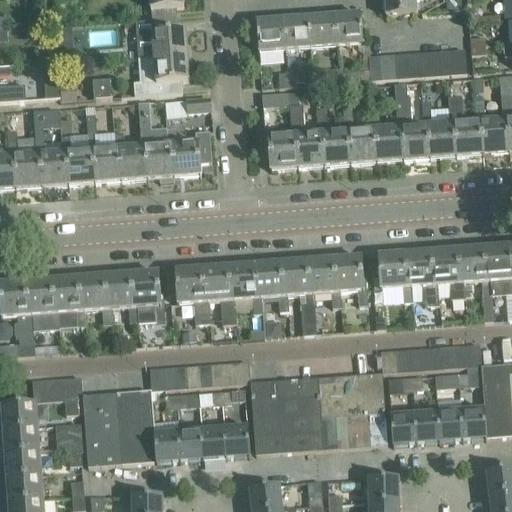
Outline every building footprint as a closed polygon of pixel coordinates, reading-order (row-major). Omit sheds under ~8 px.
[(182,0),(149,0),(151,13),(152,25),(177,23),(176,11),(184,11),(182,0)] [(384,0),(386,20),(417,18),(415,3),(424,3),(428,2),(427,0),(384,0)] [(445,0),(447,15),(462,14),(460,0),(445,0)] [(481,0),(466,0),(467,8),(482,7),(481,0)] [(361,18),(334,20),(337,50),(363,48),(361,18)] [(334,20),(309,22),(311,52),(337,50),(334,20)] [(309,22),(283,24),(285,54),(311,52),(309,22)] [(152,25),(136,26),(138,63),(187,59),(185,33),(178,34),(177,23),(152,25)] [(283,24),(257,25),(259,56),(285,54),(283,24)] [(0,47),(8,47),(7,34),(0,34),(0,47)] [(485,42),(470,43),(471,51),(485,50),(485,42)] [(485,50),(471,51),(471,54),(471,60),(486,59),(485,50)] [(465,54),(453,55),(454,79),(466,78),(465,54)] [(453,55),(441,56),(442,80),(454,79),(453,55)] [(441,56),(429,57),(431,81),(442,80),(441,56)] [(429,57),(417,58),(419,82),(431,81),(429,57)] [(417,58),(405,59),(407,83),(419,82),(417,58)] [(189,85),(187,59),(138,63),(140,86),(134,87),(135,101),(182,97),(181,85),(189,85)] [(405,59),(393,60),(395,84),(407,83),(405,59)] [(381,60),(369,61),(371,85),(383,84),(381,60)] [(393,60),(381,60),(383,84),(395,84),(393,60)] [(347,72),(338,73),(340,88),(348,87),(347,72)] [(338,73),(330,73),(331,88),(340,88),(338,73)] [(302,74),(303,90),(314,90),(313,74),(302,74)] [(295,76),(287,77),(288,92),(297,91),(295,76)] [(287,77),(277,77),(278,92),(288,92),(287,77)] [(93,85),(94,103),(112,102),(111,84),(93,85)] [(78,89),(59,90),(60,106),(79,104),(78,89)] [(0,92),(0,106),(20,106),(19,92),(0,92)] [(263,113),(289,110),(289,97),(262,100),(263,113)] [(511,100),(501,101),(503,124),(506,124),(509,158),(511,157),(511,100)] [(187,117),(212,116),(211,103),(186,105),(187,117)] [(396,104),(395,105),(397,132),(401,132),(403,165),(430,164),(427,130),(423,130),(412,131),(410,103),(408,104),(396,104)] [(462,103),(448,104),(450,128),(454,128),(456,162),(482,160),(480,126),(476,126),(464,127),(462,103)] [(423,130),(427,130),(430,164),(456,162),(454,128),(450,128),(432,130),(431,106),(422,107),(423,130)] [(149,108),(138,109),(141,151),(145,151),(148,184),(160,184),(160,188),(174,187),(174,183),(171,149),(168,149),(166,133),(151,135),(149,108)] [(295,110),(290,110),(292,139),(292,140),(295,140),(298,173),(324,171),(322,138),(318,138),(301,140),(300,135),(304,131),(303,109),(295,110)] [(96,111),(97,136),(111,135),(109,110),(96,111)] [(480,126),(482,160),(509,158),(506,124),(503,124),(485,126),(484,110),(475,111),(476,126),(480,126)] [(344,136),(348,136),(351,169),(377,167),(374,134),(371,134),(353,135),(352,112),(343,113),(344,136)] [(316,115),(318,138),(322,138),(324,171),(351,169),(348,136),(344,136),(327,137),(325,114),(316,115)] [(59,115),(33,116),(35,143),(44,142),(43,134),(60,133),(59,115)] [(374,134),(377,167),(403,165),(401,132),(397,132),(380,134),(379,118),(370,119),(371,134),(374,134)] [(95,119),(86,120),(89,155),(92,155),(95,188),(121,186),(119,153),(115,153),(98,154),(95,119)] [(171,149),(174,183),(201,180),(200,168),(212,167),(210,137),(195,138),(196,147),(177,148),(176,133),(166,133),(168,149),(171,149)] [(123,137),(114,137),(115,153),(119,153),(121,186),(148,184),(145,151),(141,151),(124,152),(123,137)] [(292,140),(292,139),(268,141),(268,142),(265,142),(266,154),(269,154),(271,175),(298,173),(295,140),(292,140)] [(70,141),(61,141),(62,157),(66,156),(68,190),(95,188),(92,155),(89,155),(71,156),(70,141)] [(44,142),(35,143),(36,159),(40,158),(42,192),(68,190),(66,156),(62,157),(45,158),(44,142)] [(35,143),(8,145),(9,161),(13,160),(16,194),(42,192),(40,158),(36,159),(35,143)] [(13,160),(9,161),(0,161),(0,195),(16,194),(13,160)] [(511,265),(511,250),(485,252),(487,286),(491,285),(492,300),(511,298),(511,265)] [(487,286),(485,252),(458,254),(461,288),(464,287),(482,286),(484,327),(494,326),(492,300),(491,285),(487,286)] [(434,290),(438,289),(450,288),(451,305),(466,304),(464,287),(461,288),(458,254),(432,256),(434,290)] [(434,290),(432,256),(406,258),(408,292),(412,291),(423,290),(424,306),(425,308),(427,310),(428,310),(430,311),(440,310),(439,305),(438,289),(434,290)] [(404,307),(413,307),(412,291),(408,292),(406,258),(379,260),(381,293),(403,292),(404,307)] [(337,297),(340,296),(358,295),(359,311),(368,310),(366,282),(363,282),(361,261),(334,263),(337,297)] [(333,313),(342,312),(340,296),(337,297),(334,263),(308,265),(311,299),(314,298),(331,297),(333,313)] [(288,300),(300,299),(303,340),(317,339),(314,298),(311,299),(308,265),(282,267),(284,301),(288,300)] [(258,303),(261,302),(279,301),(280,317),(289,316),(288,300),(284,301),(282,267),(255,269),(258,303)] [(231,304),(235,304),(252,303),(254,319),(263,318),(261,302),(258,303),(255,269),(229,271),(231,304)] [(223,328),(237,327),(235,304),(231,304),(229,271),(203,273),(205,306),(209,306),(221,305),(223,328)] [(197,326),(210,325),(209,306),(205,306),(203,273),(176,275),(178,308),(196,307),(197,326)] [(158,276),(131,278),(134,311),(138,311),(139,327),(165,325),(163,297),(160,297),(158,276)] [(134,311),(131,278),(105,280),(108,313),(111,313),(129,312),(130,327),(139,327),(138,311),(134,311)] [(105,280),(79,282),(81,315),(85,315),(102,314),(103,329),(112,329),(111,313),(108,313),(105,280)] [(77,331),(86,331),(85,315),(81,315),(79,282),(53,284),(55,317),(59,317),(76,316),(77,331)] [(53,284),(26,286),(29,319),(32,319),(33,334),(60,333),(59,317),(55,317),(53,284)] [(18,321),(20,349),(0,350),(0,362),(35,360),(33,334),(32,319),(29,319),(26,286),(0,287),(0,298),(2,322),(18,321)] [(385,321),(376,322),(377,335),(386,334),(385,321)] [(481,371),(480,349),(467,350),(469,372),(481,371)] [(467,372),(469,372),(467,350),(455,351),(457,373),(467,372)] [(444,374),(457,373),(455,351),(443,352),(444,374)] [(432,375),(444,374),(443,352),(430,353),(432,375)] [(420,376),(432,375),(430,353),(418,354),(420,376)] [(407,377),(420,376),(418,354),(405,355),(407,377)] [(395,377),(407,377),(405,355),(393,356),(395,377)] [(382,378),(395,377),(393,356),(381,357),(382,378)] [(238,389),(250,388),(249,366),(236,367),(238,389)] [(236,367),(224,368),(226,390),(238,389),(236,367)] [(213,391),(226,390),(224,368),(212,369),(213,391)] [(483,390),(484,412),(486,443),(511,441),(511,368),(481,371),(483,390)] [(212,369),(199,370),(201,392),(213,391),(212,369)] [(189,393),(201,392),(199,370),(187,371),(189,393)] [(187,371),(175,372),(176,393),(189,393),(187,371)] [(467,378),(458,379),(459,392),(483,390),(481,371),(469,372),(467,372),(467,378)] [(164,394),(176,393),(175,372),(162,373),(164,394)] [(150,374),(151,395),(164,394),(162,373),(150,374)] [(382,378),(316,383),(322,457),(387,452),(382,378)] [(448,379),(435,380),(436,394),(449,393),(459,392),(458,379),(448,379)] [(422,381),(412,382),(413,395),(423,395),(422,381)] [(71,405),(77,404),(82,404),(82,400),(83,400),(81,382),(69,383),(71,405)] [(403,396),(413,395),(412,382),(402,383),(403,396)] [(65,405),(71,405),(69,383),(57,384),(58,406),(65,405)] [(289,459),(322,457),(316,383),(283,386),(289,459)] [(34,407),(36,407),(46,407),(45,384),(32,385),(34,407)] [(45,384),(46,407),(58,406),(57,384),(45,384)] [(256,462),(289,459),(283,386),(251,388),(256,462)] [(154,430),(151,395),(117,398),(122,470),(157,467),(154,430)] [(231,396),(221,396),(222,410),(232,409),(232,407),(246,406),(245,395),(231,396)] [(212,410),(222,410),(221,396),(211,397),(212,410)] [(122,470),(117,398),(83,400),(82,400),(82,404),(84,428),(87,456),(88,473),(122,470)] [(185,399),(176,400),(177,413),(178,413),(186,412),(199,411),(199,410),(198,398),(185,399)] [(167,414),(176,413),(176,400),(166,401),(167,414)] [(77,404),(71,405),(65,405),(67,420),(79,419),(77,404)] [(3,435),(38,432),(36,407),(34,407),(1,410),(3,435)] [(487,445),(486,443),(484,412),(461,414),(463,446),(487,445)] [(440,448),(463,446),(461,414),(438,416),(440,448)] [(417,450),(440,448),(438,416),(415,417),(417,450)] [(393,451),(417,450),(415,417),(391,419),(393,451)] [(84,428),(55,430),(57,455),(69,454),(81,453),(81,457),(87,456),(84,428)] [(178,428),(154,430),(157,467),(157,469),(181,467),(178,435),(178,428)] [(250,462),(248,430),(224,432),(226,464),(250,462)] [(5,458),(40,456),(38,432),(3,435),(5,458)] [(226,464),(224,432),(201,433),(203,466),(226,464)] [(203,466),(201,433),(178,435),(181,467),(203,466)] [(81,453),(69,454),(70,468),(70,471),(82,470),(82,467),(81,457),(81,453)] [(40,456),(5,458),(6,482),(42,480),(40,456)] [(511,472),(485,476),(488,500),(511,496),(511,472)] [(42,480),(6,482),(8,506),(44,504),(42,480)] [(368,507),(400,506),(400,482),(367,483),(368,507)] [(72,489),(73,502),(85,501),(84,488),(72,489)] [(249,494),(250,511),(283,511),(281,490),(249,494)] [(511,511),(511,496),(488,500),(489,511),(511,511)] [(329,510),(342,509),(341,499),(328,500),(329,510)] [(131,511),(163,511),(163,500),(131,501),(131,511)] [(322,500),(309,502),(310,511),(323,510),(322,500)] [(85,511),(85,501),(73,502),(73,511),(85,511)]
